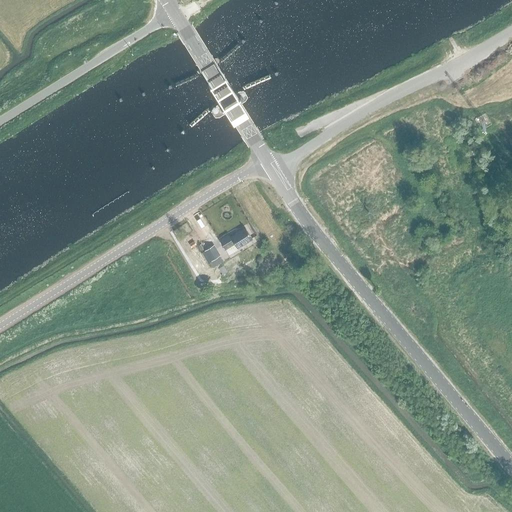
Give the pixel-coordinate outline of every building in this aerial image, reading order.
[(196,72),(198,75),(201,75),(217,64),(219,62),(217,59),(214,59),(198,69),(196,72)] [(212,106),(209,111),(214,119),(219,118),(245,102),(248,98),(243,90),(238,90),(212,106)] [(483,130),(493,124),(487,113),(477,118),(483,130)] [(230,238),(228,235),(219,241),(225,250),(234,245),(237,249),(252,240),(245,229),(230,238)] [(221,256),(214,245),(201,253),(208,264),(221,256)]
